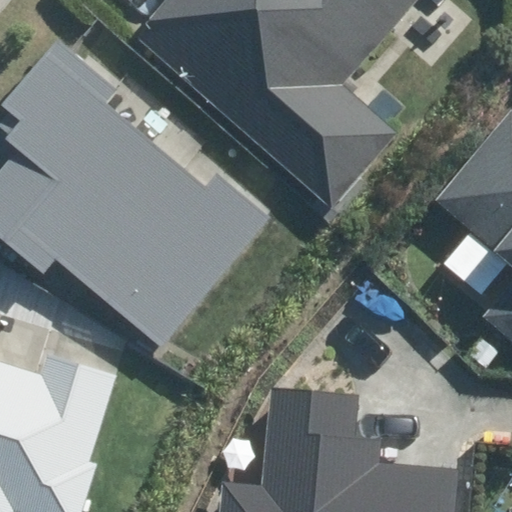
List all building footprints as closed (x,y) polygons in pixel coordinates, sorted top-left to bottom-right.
[(169,0),(135,36),(319,211),(390,136),(337,86),(418,0),(169,0)] [(57,257),(159,347),(271,219),(219,174),(204,191),(103,102),(114,90),(57,39),(0,104),(0,105),(9,114),(0,123),(0,126),(10,136),(6,140),(18,150),(0,170),(0,242),(40,277),(57,257)] [(511,207),(511,104),(511,103),(422,201),(475,248),(511,207)] [(511,224),(487,251),(511,273),(511,224)] [(0,511),(80,511),(96,462),(89,460),(115,376),(47,355),(41,375),(0,362),(0,511)] [(355,395),(265,391),(261,481),(217,479),(216,511),(446,511),(448,467),(375,464),(376,441),(353,440),(355,395)]
